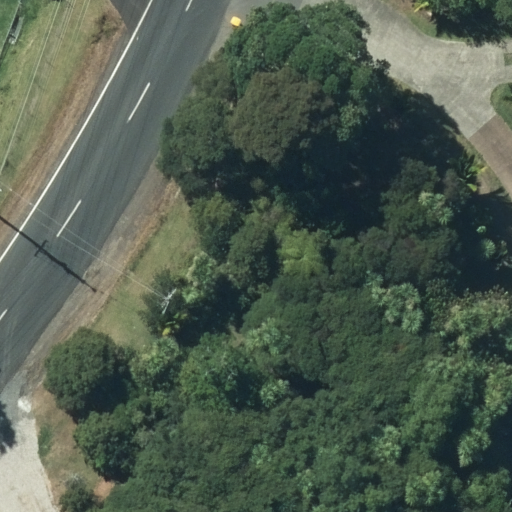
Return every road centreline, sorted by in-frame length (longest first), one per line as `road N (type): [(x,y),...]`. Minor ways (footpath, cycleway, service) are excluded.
road 1 (residential): [(0,311),(110,165),(189,0)]
road 2 (unknown): [(297,0),(487,82)]
